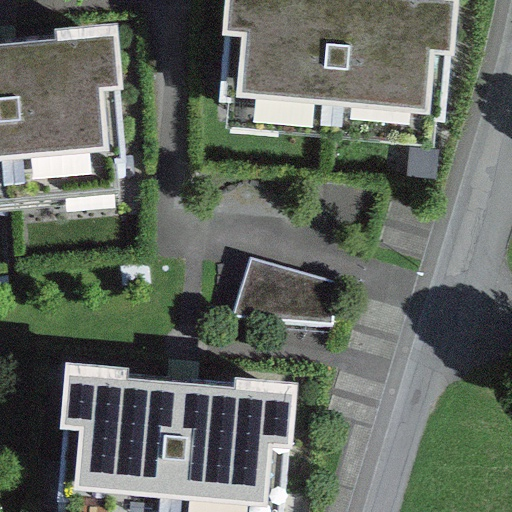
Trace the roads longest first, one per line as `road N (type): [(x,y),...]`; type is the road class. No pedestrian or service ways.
road 1 (unknown): [(440,302),(311,252),(172,224),(159,0)]
road 2 (residential): [(377,511),(502,112),(511,38)]
